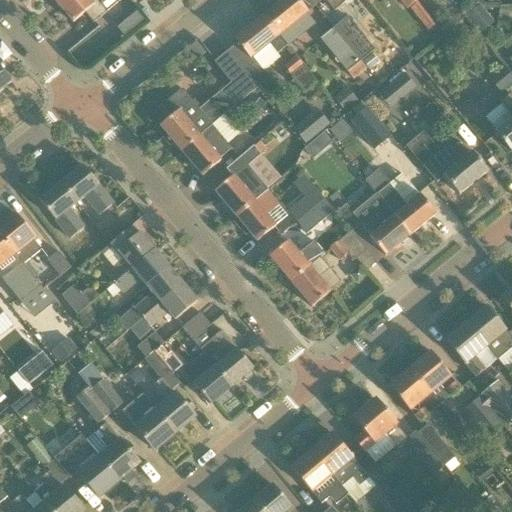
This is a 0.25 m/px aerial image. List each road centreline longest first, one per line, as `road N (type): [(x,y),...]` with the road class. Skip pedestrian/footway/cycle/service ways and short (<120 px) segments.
road 1 (residential): [(316,384),(76,104)]
road 2 (residential): [(316,384),(511,223)]
road 3 (residential): [(164,511),(316,384)]
road 4 (residential): [(76,104),(205,0)]
road 5 (residential): [(76,104),(0,10)]
